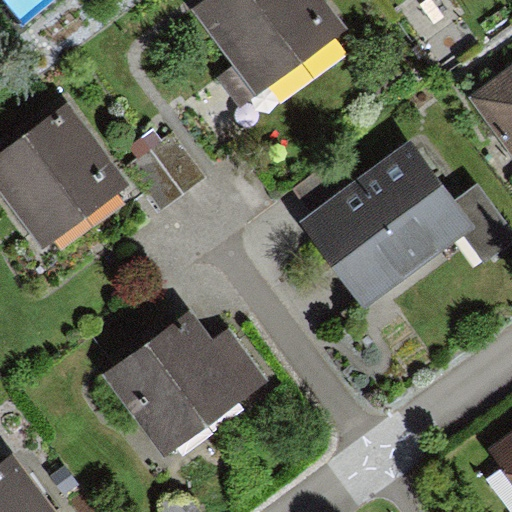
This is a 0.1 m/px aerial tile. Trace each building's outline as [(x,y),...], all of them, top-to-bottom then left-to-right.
[(209,0),(197,8),(258,93),(347,30),(326,0),(209,0)] [(511,65),(472,96),(511,149),(511,65)] [(0,159),(0,187),(43,246),(128,183),(72,107),(0,159)] [(133,163),(164,207),(207,176),(175,133),(133,163)] [(309,221),(370,304),(467,234),(485,258),(511,238),(511,231),(474,180),(454,195),(416,143),(354,188),(309,221)] [(113,382),(169,459),(265,390),(230,342),(215,353),(194,324),(179,335),(113,382)] [(511,436),(494,449),(511,474),(511,436)] [(0,511),(54,511),(17,462),(0,474),(0,511)]
